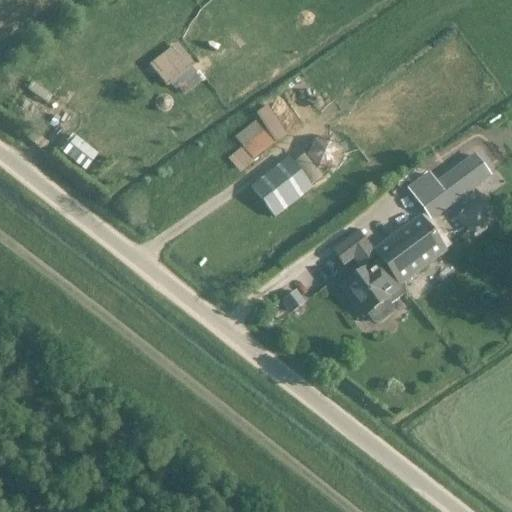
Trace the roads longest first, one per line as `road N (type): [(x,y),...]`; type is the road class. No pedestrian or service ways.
road 1 (unclassified): [(456,511),(0,158)]
road 2 (track): [(349,511),(0,240)]
